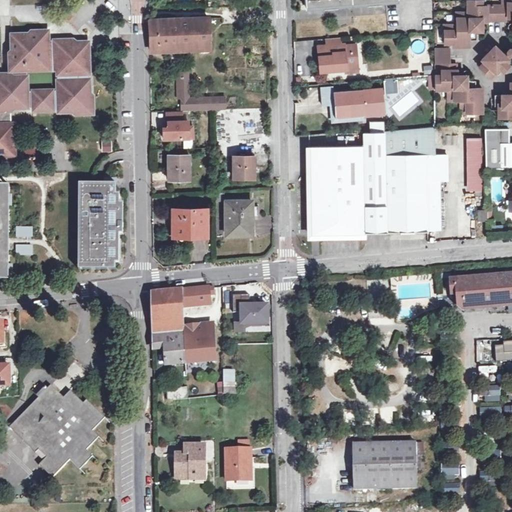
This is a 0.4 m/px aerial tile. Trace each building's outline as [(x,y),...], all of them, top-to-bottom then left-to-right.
[(477,40),(476,35),(476,18),(481,18),(481,22),(487,22),(487,21),(508,21),(509,18),(511,18),(511,1),(507,1),(506,5),(481,5),(481,0),(467,0),(467,12),(456,12),(456,24),(444,24),(444,43),(456,43),(457,46),(469,46),(470,40),(477,40)] [(353,4),(354,15),(377,14),(376,3),(353,4)] [(206,14),(146,17),(147,53),(210,51),(208,34),(206,14)] [(482,27),(481,22),(481,18),(476,18),(476,35),(481,34),(484,34),(486,34),(486,33),(487,32),(487,31),(487,30),(486,29),(485,28),(484,27),(482,27)] [(29,34),(12,34),(13,50),(10,54),(11,75),(0,74),(0,111),(11,112),(12,112),(15,108),(34,108),(34,111),(59,111),(59,112),(75,112),(77,115),(94,114),(94,97),(91,94),(89,43),(76,43),(74,41),(55,41),(55,43),(50,43),(44,37),(46,35),(44,31),(32,31),(29,34)] [(318,72),(343,70),(344,74),(358,73),(356,43),(345,44),(345,37),(324,38),(324,44),(316,45),(318,72)] [(484,62),(479,68),(490,78),(495,73),(498,76),(508,65),(505,62),(508,59),(495,46),(481,60),(484,62)] [(476,81),(470,81),(454,81),(454,76),(458,75),(458,70),(457,70),(457,63),(450,63),(450,49),(435,49),(435,63),(442,63),(442,75),(435,75),(435,90),(449,90),(449,101),(462,101),(462,113),(482,113),(482,88),(476,88),(476,81)] [(454,81),(470,81),(470,79),(469,73),(469,72),(468,71),(467,71),(466,70),(465,71),(464,71),(463,72),(462,73),(462,74),(462,75),(458,75),(454,76),(454,81)] [(180,73),(180,98),(188,98),(188,73),(180,73)] [(384,93),(397,92),(396,78),(383,79),(384,93)] [(508,117),(511,117),(511,82),(511,95),(495,95),(495,110),(498,110),(498,117),(508,117)] [(383,88),(334,91),(335,119),(363,116),(385,115),(383,88)] [(335,119),(334,91),(328,92),(321,92),(322,119),(335,119)] [(188,98),(180,98),(180,110),(197,110),(197,98),(188,98)] [(218,98),(197,98),(197,110),(211,110),(218,110),(218,98)] [(11,112),(0,111),(0,156),(15,156),(15,123),(11,124),(11,112)] [(159,140),(192,140),(191,118),(181,118),(181,111),(164,111),(164,125),(159,125),(159,140)] [(383,122),(370,123),(370,130),(384,129),(383,122)] [(436,164),(436,154),(436,128),(385,131),(385,132),(386,232),(428,231),(429,229),(437,229),(436,164)] [(386,232),(385,132),(384,132),(384,129),(370,130),(370,133),(363,134),(364,141),(363,147),(309,147),(310,236),(366,235),(366,232),(386,232)] [(509,129),(488,129),(488,169),(511,168),(511,143),(509,143),(509,129)] [(481,139),(469,139),(470,190),(482,190),(481,139)] [(101,151),(110,151),(111,140),(101,140),(101,151)] [(436,164),(437,229),(441,229),(441,179),(448,179),(448,155),(437,155),(437,154),(436,154),(436,164)] [(169,181),(191,181),(190,156),(169,156),(169,181)] [(234,179),(254,179),(254,157),(233,157),(234,179)] [(114,186),(78,185),(78,270),(115,270),(115,264),(123,264),(123,205),(119,205),(119,196),(114,196),(114,186)] [(227,235),(253,235),(253,202),(227,201),(227,235)] [(174,237),(206,237),(206,209),(175,209),(174,237)] [(478,221),(486,221),(486,210),(478,210),(478,221)] [(31,229),(15,229),(15,237),(31,237),(31,229)] [(31,248),(16,247),(16,255),(31,256),(31,248)] [(451,294),(458,294),(458,305),(463,309),(511,305),(511,274),(451,279),(451,294)] [(209,288),(183,290),(184,306),(211,303),(209,288)] [(154,321),(179,320),(177,291),(155,293),(153,295),(154,321)] [(238,304),(248,304),(248,296),(233,296),(233,312),(238,312),(238,304)] [(238,304),(238,312),(238,326),(268,326),(268,303),(248,304),(238,304)] [(179,320),(154,321),(155,345),(165,344),(185,343),(184,327),(179,328),(179,320)] [(185,343),(186,363),(216,360),(213,324),(184,327),(185,343)] [(165,344),(167,365),(186,363),(185,343),(165,344)] [(8,364),(0,363),(0,387),(10,387),(8,364)] [(225,372),(225,383),(225,394),(234,394),(234,371),(225,372)] [(354,379),(349,382),(355,395),(361,393),(354,379)] [(37,454),(40,450),(48,458),(40,466),(53,479),(71,460),(81,470),(94,457),(88,451),(100,437),(93,431),(106,418),(87,400),(84,403),(72,391),(65,398),(52,385),(49,388),(43,383),(34,392),(40,398),(10,428),(37,454)] [(484,402),(500,401),(499,386),(483,387),(484,402)] [(168,401),(189,398),(188,387),(168,389),(168,401)] [(511,406),(479,408),(479,418),(510,417),(510,421),(511,421),(511,406)] [(431,410),(421,413),(426,425),(435,421),(431,410)] [(381,424),(392,424),(392,413),(381,413),(381,424)] [(355,490),(418,489),(417,442),(354,444),(355,490)] [(186,456),(177,456),(178,475),(191,475),(191,480),(204,480),(204,447),(186,447),(186,456)] [(226,449),(227,481),(251,480),(251,449),(226,449)] [(486,450),(486,461),(500,461),(500,451),(486,450)] [(440,477),(459,477),(459,459),(441,459),(440,477)] [(479,485),(499,485),(499,470),(479,470),(479,485)] [(442,484),(443,494),(459,494),(459,484),(442,484)]
